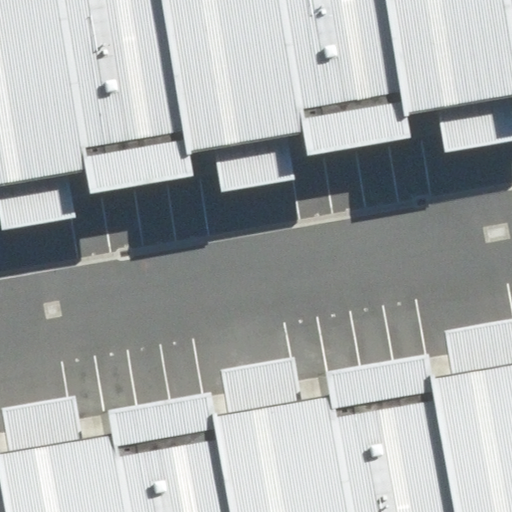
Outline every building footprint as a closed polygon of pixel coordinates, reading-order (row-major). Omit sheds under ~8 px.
[(180,171),(148,0),(0,0),(0,203),(22,199),(180,171)] [(393,132),(370,0),(148,0),(180,171),(244,159),(393,132)] [(511,110),(511,0),(370,0),(393,132),(476,117),(511,110)] [(441,511),(511,511),(511,340),(477,347),(418,358),(441,511)] [(219,511),(441,511),(418,358),(255,388),(199,399),(219,511)] [(0,511),(219,511),(199,399),(33,430),(0,435),(0,511)]
